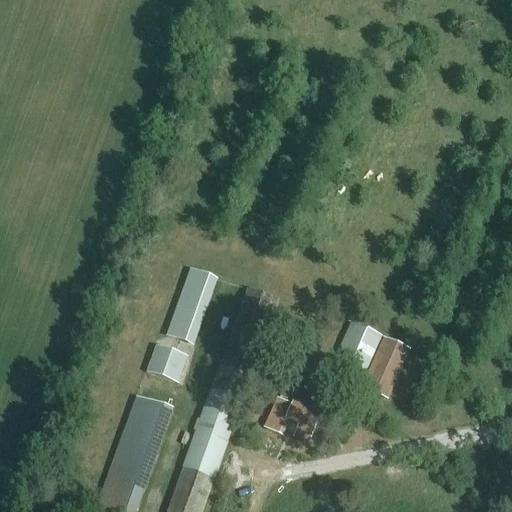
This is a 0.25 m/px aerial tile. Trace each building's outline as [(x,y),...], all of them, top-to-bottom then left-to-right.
[(195,348),(217,282),(191,272),(168,337),(195,348)] [(164,494),(172,497),(166,511),(203,511),(227,444),(224,442),(228,431),(232,432),(279,303),(246,291),(188,452),(181,449),(164,494)] [(359,390),(382,340),(350,326),(328,376),(359,390)] [(362,390),(388,402),(410,352),(385,341),(362,390)] [(178,387),(188,360),(157,348),(146,374),(178,387)] [(136,511),(173,412),(136,399),(96,510),(101,511),(136,511)] [(289,425),(297,428),(293,440),(307,445),(311,434),(313,435),(321,415),(292,403),(291,406),(277,401),(264,431),(283,440),(289,425)]
